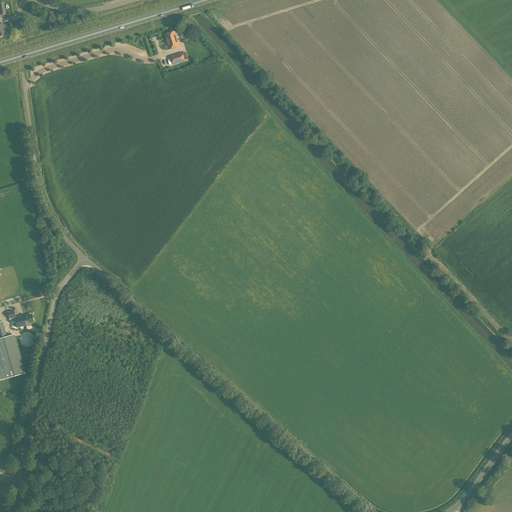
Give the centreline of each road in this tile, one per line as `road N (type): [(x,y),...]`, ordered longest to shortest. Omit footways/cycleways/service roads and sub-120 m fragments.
road 1 (unclassified): [(86,259),(377,511)]
road 2 (unclassified): [(17,482),(57,290),(86,259)]
road 3 (primary): [(0,62),(204,0)]
road 4 (unclassified): [(86,259),(43,198),(24,84)]
road 5 (unclassified): [(24,84),(38,71),(108,49),(143,59),(166,53)]
